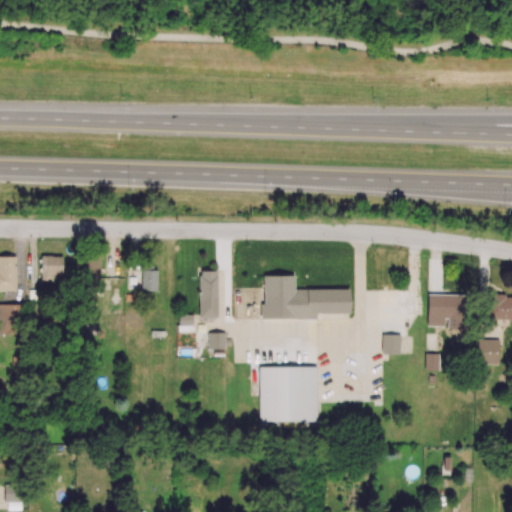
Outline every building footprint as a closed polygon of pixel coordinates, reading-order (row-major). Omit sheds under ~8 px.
[(15,257),(0,256),(0,290),(15,291),(15,257)] [(52,281),(52,275),(62,275),(62,256),(40,257),(40,282),(52,281)] [(99,256),(85,256),(84,284),(98,284),(99,256)] [(157,270),(141,270),(140,291),(156,292),(157,270)] [(199,319),(217,318),(216,271),(198,271),(199,319)] [(348,290),(294,289),(294,276),(262,276),(262,319),(316,320),(316,314),(348,314),(348,290)] [(0,304),(0,334),(19,335),(20,305),(0,304)] [(208,350),(224,349),(224,332),(207,332),(208,350)]
